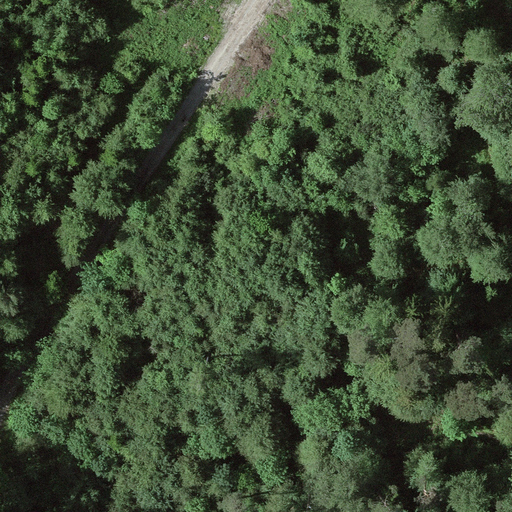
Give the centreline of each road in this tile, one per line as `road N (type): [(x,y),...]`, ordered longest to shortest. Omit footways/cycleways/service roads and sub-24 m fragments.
road 1 (track): [(257,0),(0,411)]
road 2 (track): [(511,435),(59,511)]
